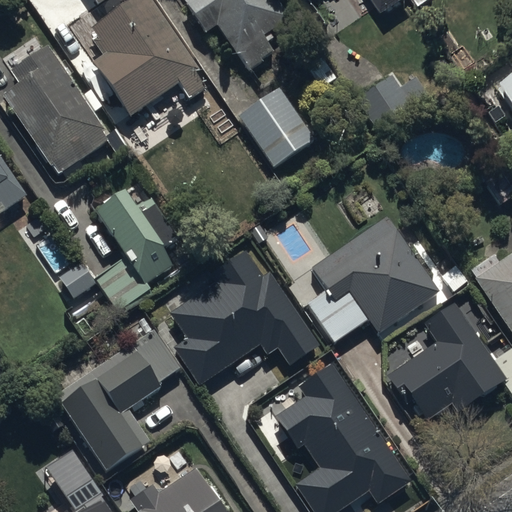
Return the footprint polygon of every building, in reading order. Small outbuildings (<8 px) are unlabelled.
[(200,79),(145,0),(143,0),(92,35),(98,44),(93,47),(101,59),(94,64),(97,68),(92,71),(129,124),(179,90),(189,105),(205,95),(195,82),(200,79)] [(290,25),(272,0),(188,0),(190,3),(182,8),(203,41),(215,33),(235,62),(238,60),(248,75),(274,57),(268,48),(273,45),(269,39),(290,25)] [(407,0),(308,0),(308,1),(309,0),(368,0),(382,20),(409,3),(407,0)] [(45,51),(10,76),(21,90),(2,103),(59,184),(112,147),(45,51)] [(400,92),(390,80),(355,105),(380,140),(431,104),(415,82),(400,92)] [(511,86),(500,94),(507,104),(503,107),(511,121),(511,122),(503,128),(511,141),(511,86)] [(279,96),(238,124),(272,174),(314,146),(311,142),(318,138),(309,125),(302,130),(279,96)] [(212,98),(182,119),(209,159),(239,138),(212,98)] [(0,159),(0,219),(28,201),(0,159)] [(511,178),(504,166),(480,181),(500,210),(511,202),(511,178)] [(153,207),(137,217),(127,202),(98,220),(123,260),(92,280),(84,267),(61,282),(75,303),(98,288),(119,319),(153,298),(148,289),(173,273),(164,258),(179,249),(153,207)] [(438,299),(384,222),(310,274),(325,295),(304,310),(333,351),(368,327),(378,341),(438,299)] [(318,353),(269,279),(263,284),(245,257),(210,281),(214,288),(170,318),(189,345),(174,355),(199,391),(260,350),(266,360),(276,353),(289,372),(318,353)] [(477,285),(474,287),(511,342),(511,262),(501,269),(495,260),(471,277),(477,285)] [(492,367),(453,311),(423,331),(435,349),(386,383),(420,432),(451,411),(456,419),(500,388),(511,404),(511,355),(511,354),(492,367)] [(150,447),(129,415),(162,393),(160,389),(180,376),(155,336),(91,378),(96,386),(62,409),(106,476),(150,447)] [(306,511),(341,511),(366,496),(375,510),(410,487),(404,479),(410,475),(344,373),(342,374),(333,361),(299,384),(303,390),(298,393),(304,401),(276,419),(271,412),(253,424),(278,463),(300,449),(316,474),(292,490),(306,511)] [(0,447),(9,442),(0,427),(0,447)] [(221,511),(196,474),(142,511),(221,511)] [(111,511),(101,497),(78,511),(111,511)]
